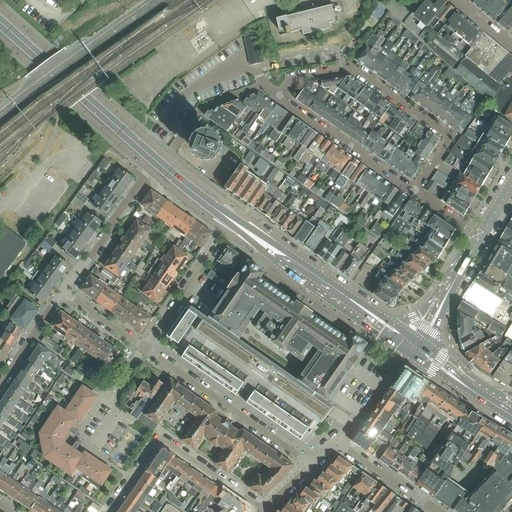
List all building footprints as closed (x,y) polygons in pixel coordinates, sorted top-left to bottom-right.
[(412,31),(437,0),(424,0),(412,15),(395,0),(386,0),(378,2),(388,11),(392,13),(395,16),(402,22),(412,31)] [(443,0),(437,0),(412,31),(413,32),(419,38),(419,37),(448,3),(443,0)] [(511,0),(468,0),(495,22),(511,0)] [(511,0),(495,22),(508,33),(511,27),(511,0)] [(455,10),(448,3),(419,37),(423,40),(439,20),(444,24),(455,10)] [(296,12),(275,17),(279,31),(286,29),(287,35),(291,34),(290,33),(302,30),(303,35),(331,28),(329,24),(335,22),(335,20),(331,5),(296,14),(296,12)] [(484,34),(457,11),(446,25),(438,34),(436,32),(426,44),(436,54),(445,62),(454,69),(480,39),(484,34)] [(402,22),(395,16),(392,22),(399,28),(402,22)] [(408,39),(412,34),(407,30),(403,35),(408,39)] [(377,37),(373,34),(355,60),(361,65),(382,36),(383,34),(380,32),(377,37)] [(254,34),(244,37),(250,65),(260,63),(254,34)] [(418,40),(412,34),(408,39),(415,44),(418,40)] [(480,39),(454,69),(454,70),(511,123),(511,56),(484,34),(480,39)] [(361,65),(368,69),(379,54),(376,51),(385,38),(382,36),(361,65)] [(393,47),(390,45),(383,56),(379,54),(368,69),(374,74),(385,58),(386,58),(393,47)] [(398,47),(395,45),(393,47),(386,58),(385,58),(374,74),(381,78),(392,63),(389,61),(398,47)] [(411,51),(408,55),(387,83),(394,87),(405,72),(402,70),(414,53),(411,51)] [(381,78),(387,83),(408,55),(405,53),(396,66),(392,63),(381,78)] [(400,92),(407,97),(423,74),(420,72),(427,62),(426,62),(428,60),(424,57),(419,65),(411,76),(400,92)] [(419,65),(416,63),(408,74),(405,72),(394,87),(400,92),(411,76),(419,65)] [(423,84),(419,82),(408,98),(415,102),(436,73),(438,70),(436,67),(432,71),(423,84)] [(456,75),(456,74),(449,68),(444,74),(451,80),(453,78),(456,75)] [(415,102),(422,107),(432,91),(430,89),(440,75),(436,73),(415,102)] [(350,76),(349,78),(347,77),(346,77),(338,88),(339,89),(334,95),(337,98),(342,91),(346,94),(347,95),(356,81),(350,76)] [(346,77),(321,81),(322,87),(325,89),(330,88),(328,91),(334,95),(339,89),(338,88),(346,77)] [(346,94),(342,101),(345,103),(350,97),(355,101),(365,86),(356,81),(347,95),(346,94)] [(436,94),(432,91),(422,107),(428,111),(447,85),(444,83),(436,94)] [(452,85),(449,83),(447,85),(428,111),(435,116),(445,100),(443,98),(452,85)] [(361,105),(356,111),(359,113),(362,110),(364,107),(374,93),(365,86),(355,101),(361,105)] [(315,97),(304,89),(296,100),(308,108),(315,97)] [(319,116),(328,102),(326,100),(323,103),(321,101),(327,93),(326,92),(326,93),(323,90),(321,90),(321,92),(318,93),(315,97),(308,108),(319,116)] [(435,116),(441,120),(452,105),(457,98),(460,94),(457,91),(449,103),(445,100),(435,116)] [(253,112),(263,97),(258,93),(247,97),(243,104),(247,107),(253,112)] [(364,107),(372,113),(382,98),(374,93),(364,107)] [(480,94),(477,98),(483,103),(486,100),(480,94)] [(252,127),(270,101),(263,97),(253,112),(256,114),(243,132),(247,134),(252,127)] [(372,113),(367,119),(371,122),(376,115),(381,119),(391,105),(382,98),(372,113)] [(448,125),(461,105),(459,103),(461,100),(457,98),(452,105),(441,120),(448,125)] [(454,129),(473,103),(474,101),(471,99),(465,108),(461,105),(448,125),(454,129)] [(247,107),(243,104),(238,101),(230,104),(243,113),(247,107)] [(277,106),(270,101),(252,127),(255,129),(263,119),(266,121),(277,106)] [(330,123),(343,104),(340,102),(334,110),(327,106),(330,103),(328,102),(319,116),(330,123)] [(473,103),(454,129),(461,134),(472,119),(471,118),(478,109),(476,107),(477,106),(473,103)] [(243,113),(230,104),(221,107),(238,119),(243,113)] [(343,104),(330,123),(341,131),(348,120),(341,115),(347,107),(343,104)] [(381,119),(379,121),(383,124),(388,116),(394,120),(389,128),(394,132),(406,115),(391,105),(381,119)] [(277,106),(266,121),(259,131),(263,134),(269,125),(272,127),(283,111),(277,106)] [(238,119),(221,107),(220,109),(218,108),(215,113),(232,125),(235,122),(239,125),(242,122),(238,119)] [(209,112),(205,117),(233,136),(238,129),(232,125),(215,113),(212,110),(210,113),(209,112)] [(274,138),(290,115),(283,111),(272,127),(275,129),(270,135),(274,138)] [(290,115),(274,138),(278,140),(282,134),(285,136),(296,120),(290,115)] [(415,122),(406,115),(394,132),(404,139),(415,122)] [(489,125),(510,138),(511,138),(511,136),(511,125),(495,115),(489,125)] [(352,118),(350,117),(348,120),(341,131),(351,139),(359,128),(365,119),(362,117),(356,126),(350,121),(352,118)] [(303,124),(296,120),(285,136),(288,138),(283,144),(287,147),(303,124)] [(411,131),(434,147),(440,139),(424,128),(417,123),(411,131)] [(309,129),(303,124),(287,147),(291,150),(295,143),(298,145),(309,129)] [(510,138),(489,125),(483,134),(505,147),(510,138)] [(370,135),(368,134),(359,128),(351,139),(362,146),(370,135)] [(309,129),(298,145),(296,147),(300,150),(294,159),(298,162),(300,160),(317,134),(309,129)] [(373,130),(370,135),(362,146),(370,152),(371,152),(380,138),(382,135),(378,132),(376,135),(373,133),(375,131),(373,130)] [(434,147),(411,131),(408,136),(420,144),(417,148),(428,156),(434,147)] [(371,152),(379,157),(388,144),(389,144),(395,134),(391,132),(385,141),(380,138),(371,152)] [(197,137),(195,139),(194,141),(194,144),(193,147),(194,152),(195,154),(197,156),(199,158),(201,159),(204,160),(207,160),(208,160),(212,159),(214,158),(215,157),(216,155),(218,153),(219,151),(220,149),(220,146),(219,142),(218,140),(216,137),(214,136),(212,134),(209,134),(207,133),(204,134),(201,134),(199,136),(197,137)] [(325,139),(317,134),(300,160),(307,165),(314,155),(325,139)] [(483,134),(477,144),(499,157),(505,147),(483,134)] [(477,144),(463,135),(456,144),(493,166),(499,157),(477,144)] [(332,144),(325,139),(314,155),(320,160),(332,144)] [(322,172),(323,172),(328,165),(339,149),(332,144),(320,160),(315,167),(322,172)] [(379,157),(387,163),(397,149),(389,144),(388,144),(379,157)] [(397,149),(387,163),(395,169),(406,152),(407,153),(411,147),(407,144),(404,148),(401,152),(397,149)] [(456,144),(450,153),(488,177),(494,167),(493,166),(456,144)] [(413,152),(417,155),(425,160),(428,156),(417,148),(413,152)] [(339,149),(328,165),(323,172),(326,174),(331,167),(335,170),(346,154),(339,149)] [(255,154),(250,151),(244,160),(249,163),(255,154)] [(395,169),(403,175),(415,158),(414,158),(417,155),(413,152),(411,156),(407,153),(406,152),(395,169)] [(450,153),(444,162),(460,173),(482,186),(488,177),(450,153)] [(353,159),(346,154),(335,170),(330,177),(335,180),(340,173),(342,175),(353,159)] [(415,158),(403,175),(410,180),(412,179),(414,176),(425,160),(417,155),(414,158),(415,158)] [(105,158),(98,168),(103,172),(110,162),(105,158)] [(269,164),(260,158),(254,167),(258,170),(256,173),(261,176),(269,164)] [(342,175),(349,179),(360,164),(353,159),(342,175)] [(450,180),(454,183),(476,196),(482,186),(460,173),(444,162),(437,171),(447,178),(450,180)] [(241,164),(225,188),(254,208),(264,193),(266,189),(245,175),(249,170),(241,164)] [(367,169),(360,164),(349,179),(343,187),(348,190),(352,184),(355,186),(356,185),(367,169)] [(279,171),(274,168),(266,180),(271,183),(279,171)] [(134,179),(120,169),(115,175),(112,173),(109,176),(112,179),(113,178),(127,189),(134,179)] [(375,175),(367,169),(356,185),(361,188),(357,193),(361,195),(364,190),(375,175)] [(437,171),(431,180),(437,185),(444,189),(447,185),(444,183),(447,178),(437,171)] [(383,180),(375,175),(364,190),(369,194),(361,206),(364,208),(366,205),(372,196),(383,180)] [(295,183),(287,177),(285,180),(284,182),(292,188),(294,184),(295,183)] [(109,184),(105,182),(103,185),(106,188),(106,187),(121,198),(127,189),(113,178),(112,179),(109,184)] [(391,186),(383,180),(366,205),(370,208),(376,199),(380,202),(391,186)] [(431,180),(424,190),(431,194),(437,185),(431,180)] [(448,192),(470,205),(476,196),(454,183),(448,192)] [(399,191),(391,186),(380,202),(377,206),(385,211),(399,191)] [(106,187),(106,188),(102,193),(99,191),(96,194),(100,196),(114,207),(121,198),(106,187)] [(385,211),(393,217),(406,198),(406,196),(399,191),(385,211)] [(157,216),(167,202),(154,193),(154,192),(150,192),(150,194),(142,206),(157,216)] [(448,192),(442,201),(439,199),(439,200),(464,217),(470,206),(470,205),(448,192)] [(79,193),(74,198),(84,206),(89,200),(79,193)] [(262,214),(272,199),(264,193),(254,208),(262,214)] [(276,194),(272,199),(262,214),(265,216),(265,218),(268,220),(270,219),(280,205),(276,202),(280,196),(276,194)] [(328,194),(324,199),(332,205),(335,199),(328,194)] [(95,202),(92,199),(90,203),(107,216),(114,207),(100,196),(95,202)] [(278,225),(297,198),(293,196),(285,208),(280,205),(270,219),(278,225)] [(84,206),(74,198),(70,204),(80,211),(84,206)] [(297,198),(278,225),(281,227),(281,229),(284,231),(286,230),(286,231),(297,216),(301,210),(297,208),(301,201),(297,198)] [(335,199),(332,205),(338,209),(343,203),(336,198),(335,199)] [(411,217),(419,205),(410,199),(402,211),(411,217)] [(168,203),(167,202),(157,216),(166,222),(165,224),(171,228),(182,212),(172,206),(173,206),(172,204),(170,202),(168,203)] [(420,223),(428,211),(419,205),(411,217),(420,223)] [(327,211),(321,207),(314,216),(313,216),(308,223),(305,221),(305,222),(295,236),(293,238),(293,239),(303,246),(327,211)] [(327,211),(303,246),(313,253),(340,214),(330,207),(327,211)] [(378,220),(380,218),(383,213),(379,210),(374,217),(377,219),(378,220)] [(428,226),(449,241),(456,230),(428,211),(419,225),(426,230),(428,226)] [(80,215),(78,220),(81,222),(96,232),(103,223),(88,212),(84,218),(80,215)] [(182,212),(171,228),(176,232),(177,231),(186,237),(196,223),(195,222),(195,221),(195,220),(193,218),(191,219),(182,212)] [(340,214),(313,253),(322,260),(337,239),(332,236),(337,229),(336,228),(344,217),(340,214)] [(286,231),(295,236),(305,222),(297,216),(286,231)] [(359,216),(357,219),(355,221),(363,226),(364,225),(366,221),(359,216)] [(149,225),(152,221),(146,217),(143,221),(149,225)] [(409,232),(412,228),(407,225),(399,218),(398,217),(390,227),(401,235),(405,229),(409,232)] [(74,231),(75,231),(89,241),(96,232),(81,222),(77,227),(73,225),(71,228),(74,231)] [(135,224),(126,237),(140,247),(150,232),(138,223),(138,222),(135,222),(135,224)] [(182,250),(186,245),(188,246),(192,241),(202,247),(210,235),(212,235),(211,231),(209,232),(196,223),(186,237),(183,242),(179,247),(182,250)] [(383,231),(385,228),(376,223),(370,232),(371,233),(378,237),(383,231)] [(0,229),(0,279),(26,244),(3,226),(0,229)] [(429,232),(426,236),(444,249),(449,241),(428,226),(426,230),(429,232)] [(67,233),(64,237),(68,240),(82,250),(89,241),(75,231),(74,231),(71,236),(67,233)] [(337,239),(322,260),(331,265),(341,251),(349,238),(341,233),(337,239)] [(511,238),(504,233),(499,242),(511,250),(511,238)] [(436,258),(438,260),(444,249),(426,236),(423,235),(419,241),(417,240),(415,244),(419,247),(436,258)] [(47,236),(43,242),(53,249),(56,244),(47,236)] [(122,242),(116,252),(130,261),(140,247),(126,237),(125,238),(123,238),(121,240),(122,242)] [(58,246),(61,249),(76,260),(82,250),(68,240),(64,245),(60,243),(58,246)] [(53,249),(43,242),(39,246),(49,253),(53,249)] [(350,257),(340,272),(350,279),(370,250),(360,243),(350,257)] [(487,262),(490,264),(511,278),(511,252),(498,244),(487,262)] [(411,254),(411,255),(428,266),(428,267),(430,264),(433,264),(436,258),(419,247),(416,252),(406,246),(404,249),(411,254)] [(186,256),(174,248),(167,257),(165,256),(162,262),(163,263),(177,272),(186,259),(188,259),(187,256),(186,256)] [(227,248),(218,261),(232,271),(242,258),(237,255),(238,255),(227,248)] [(350,257),(341,251),(331,265),(340,272),(350,257)] [(107,268),(119,276),(130,261),(116,252),(107,265),(105,265),(106,268),(107,268)] [(424,271),(428,266),(411,255),(408,260),(398,253),(395,257),(403,262),(419,274),(420,274),(422,271),(424,271)] [(46,263),(49,265),(64,276),(71,266),(56,256),(52,261),(49,259),(46,263)] [(403,262),(397,271),(411,281),(412,282),(414,279),(416,279),(419,274),(403,262)] [(511,278),(490,264),(487,262),(481,272),(504,286),(503,287),(511,292),(511,278)] [(155,271),(151,276),(153,277),(167,287),(173,278),(174,278),(175,278),(177,275),(177,274),(176,274),(177,272),(163,263),(157,272),(155,271)] [(326,400),(327,401),(328,400),(328,399),(347,372),(348,372),(348,371),(349,372),(349,371),(358,359),(357,358),(367,345),(351,334),(347,340),(311,314),(312,313),(311,313),(310,312),(299,305),(299,304),(298,303),(298,304),(297,303),(296,304),(260,279),(264,273),(249,263),(239,276),(238,276),(234,282),(220,304),(211,317),(210,318),(211,319),(238,337),(239,338),(240,337),(249,324),(250,323),(260,308),(266,313),(257,327),(256,327),(255,329),(257,329),(272,340),(271,342),(284,351),(286,349),(301,360),(302,361),(303,360),(313,345),(320,350),(310,365),(309,365),(309,366),(299,380),(299,379),(298,381),(299,381),(300,382),(300,381),(326,400)] [(39,272),(43,274),(57,285),(64,276),(49,265),(46,270),(42,268),(39,272)] [(101,275),(110,282),(114,276),(104,270),(101,275)] [(394,270),(388,279),(403,289),(405,287),(407,286),(407,287),(411,281),(397,271),(394,270)] [(221,278),(211,271),(207,277),(217,283),(221,278)] [(33,281),(36,283),(51,294),(57,285),(43,274),(39,279),(36,277),(33,281)] [(382,274),(376,282),(397,297),(402,289),(403,289),(388,279),(382,274)] [(474,283),(511,306),(511,304),(511,299),(506,296),(509,291),(503,287),(502,287),(480,274),(474,283)] [(100,283),(91,277),(83,289),(81,289),(82,293),(83,292),(96,301),(107,287),(106,286),(107,286),(102,282),(100,283)] [(158,300),(167,287),(153,277),(143,292),(155,301),(155,302),(158,302),(158,300)] [(9,284),(19,292),(23,287),(13,280),(9,284)] [(397,297),(376,282),(369,292),(390,307),(390,306),(394,306),(396,303),(395,300),(397,297)] [(26,290),(29,293),(44,303),(51,294),(36,283),(32,288),(29,286),(26,290)] [(102,305),(111,311),(121,298),(122,296),(124,293),(115,287),(113,291),(107,287),(96,301),(98,302),(97,303),(98,304),(100,306),(102,305)] [(12,292),(3,305),(5,306),(1,312),(14,322),(12,324),(22,330),(24,328),(25,329),(38,311),(19,297),(12,292)] [(503,327),(508,320),(509,318),(468,292),(463,302),(503,327)] [(122,296),(121,298),(111,311),(121,318),(120,318),(121,320),(123,322),(124,321),(125,321),(126,322),(136,308),(127,301),(128,300),(122,296)] [(141,305),(147,309),(152,302),(144,296),(140,302),(142,303),(141,305)] [(511,322),(508,320),(503,327),(463,302),(457,311),(496,336),(498,334),(511,342),(511,322)] [(139,331),(139,333),(143,332),(143,330),(151,318),(142,312),(143,310),(137,306),(136,308),(126,322),(139,331)] [(334,406),(326,400),(300,381),(300,382),(299,381),(238,339),(239,338),(238,337),(211,319),(210,320),(192,307),(189,311),(186,308),(185,309),(185,310),(180,317),(179,318),(179,319),(174,326),(173,326),(173,327),(173,328),(168,335),(167,335),(166,336),(187,350),(181,358),(183,359),(183,358),(191,363),(190,364),(191,365),(192,364),(199,369),(199,370),(200,371),(201,370),(208,376),(209,377),(210,376),(217,382),(218,383),(226,388),(226,389),(227,389),(235,394),(234,395),(236,396),(241,388),(251,396),(246,403),(248,404),(248,403),(256,409),(255,409),(256,410),(257,409),(264,415),(265,416),(266,416),(273,421),(273,422),(274,422),(275,422),(282,427),(282,428),(283,429),(283,428),(291,433),(291,434),(292,435),(292,434),(300,439),(299,440),(301,441),(309,429),(315,433),(327,415),(334,406)] [(497,336),(496,336),(457,311),(458,328),(458,333),(459,338),(479,329),(484,339),(486,342),(497,336)] [(52,327),(66,337),(76,323),(62,313),(52,327)] [(18,340),(23,331),(22,330),(12,324),(11,323),(5,331),(18,340)] [(66,337),(80,347),(90,332),(81,326),(82,326),(81,324),(79,323),(77,323),(76,323),(66,337)] [(18,340),(5,331),(0,327),(0,339),(12,348),(18,340)] [(484,339),(479,329),(459,339),(464,351),(484,339)] [(85,350),(94,356),(104,342),(103,341),(103,339),(101,338),(99,338),(90,332),(80,347),(70,361),(75,364),(85,350)] [(511,344),(511,342),(498,334),(497,336),(486,342),(466,354),(471,362),(479,369),(489,376),(511,344)] [(52,349),(56,344),(45,337),(41,342),(52,349)] [(0,350),(7,356),(12,348),(0,339),(0,350)] [(86,375),(92,380),(102,376),(93,370),(100,361),(109,367),(118,352),(104,342),(94,356),(88,365),(84,371),(87,373),(86,375)] [(33,353),(45,361),(55,368),(58,363),(54,361),(57,357),(39,344),(33,353)] [(511,348),(493,378),(508,386),(511,379),(511,348)] [(27,362),(39,370),(44,373),(46,369),(42,366),(45,361),(33,353),(27,362)] [(22,370),(43,385),(45,382),(40,379),(41,378),(36,374),(39,370),(27,362),(22,370)] [(405,398),(408,395),(416,401),(429,382),(406,366),(391,388),(405,398)] [(67,367),(64,371),(71,376),(74,372),(67,367)] [(16,379),(28,387),(34,379),(22,370),(16,379)] [(10,388),(22,395),(28,387),(16,379),(10,388)] [(150,386),(143,382),(138,389),(149,396),(147,399),(145,397),(143,400),(141,399),(139,403),(137,402),(134,406),(132,404),(130,408),(133,411),(132,412),(130,415),(137,420),(148,404),(163,383),(156,379),(150,386)] [(166,385),(163,383),(148,404),(151,407),(145,416),(158,425),(174,402),(197,418),(181,440),(194,449),(204,436),(209,439),(210,443),(216,447),(220,447),(224,450),(215,464),(228,473),(244,451),(270,469),(262,477),(259,475),(253,480),(248,487),(263,497),(285,479),(295,465),(244,430),(238,431),(232,427),(234,424),(226,418),(224,421),(218,417),(217,412),(171,379),(166,385)] [(416,401),(426,408),(439,389),(429,382),(416,401)] [(42,439),(44,439),(46,451),(44,452),(45,457),(58,467),(60,464),(66,468),(64,470),(71,475),(76,468),(102,485),(111,471),(85,453),(82,458),(63,445),(62,438),(74,419),(79,423),(97,397),(83,387),(66,413),(58,408),(53,414),(55,416),(52,422),(50,420),(40,434),(42,439)] [(22,395),(10,388),(5,396),(17,404),(16,404),(32,415),(35,410),(19,400),(22,395)] [(405,398),(391,388),(384,397),(399,407),(405,398)] [(448,396),(439,389),(426,408),(436,414),(448,396)] [(17,404),(5,396),(0,403),(0,405),(11,413),(26,423),(29,419),(14,409),(16,404),(17,404)] [(436,414),(445,421),(458,402),(448,396),(436,414)] [(393,416),(399,407),(384,397),(378,406),(393,416)] [(445,421),(455,428),(468,409),(458,402),(445,421)] [(11,413),(0,405),(0,417),(5,421),(5,422),(21,432),(24,428),(8,417),(11,413)] [(386,425),(393,416),(378,406),(372,415),(386,425)] [(446,480),(460,460),(478,434),(487,421),(468,409),(426,472),(416,486),(434,498),(446,480)] [(158,425),(145,416),(142,414),(138,420),(154,431),(158,425)] [(35,415),(30,422),(34,425),(39,418),(35,415)] [(365,424),(380,434),(386,425),(372,415),(365,424)] [(5,421),(0,417),(0,430),(15,440),(18,436),(3,425),(5,422),(5,421)] [(487,421),(478,434),(481,436),(479,438),(488,445),(500,428),(487,420),(487,421)] [(374,443),(380,434),(365,424),(359,433),(374,443)] [(509,433),(500,428),(488,445),(477,461),(485,466),(509,433)] [(23,433),(21,436),(29,441),(31,438),(23,433)] [(382,449),(374,443),(359,433),(353,442),(379,460),(389,446),(386,444),(382,449)] [(485,466),(494,471),(495,469),(511,446),(511,434),(509,433),(485,466)] [(478,434),(460,460),(472,467),(477,461),(488,445),(479,438),(481,436),(478,434)] [(0,444),(4,448),(11,447),(12,445),(0,436),(0,444)] [(14,446),(26,454),(31,447),(19,439),(14,446)] [(389,446),(379,460),(389,467),(399,453),(389,446)] [(511,446),(495,469),(498,471),(499,473),(511,459),(511,446)] [(166,467),(175,456),(163,448),(148,469),(155,473),(161,464),(166,467)] [(30,457),(34,459),(39,452),(35,450),(30,457)] [(0,463),(0,471),(4,466),(11,456),(7,453),(0,463)] [(389,467),(398,473),(408,459),(399,453),(389,467)] [(175,456),(166,467),(165,469),(158,479),(159,480),(161,481),(162,482),(169,472),(172,474),(182,461),(175,456)] [(339,457),(337,460),(335,460),(331,465),(344,474),(347,476),(353,467),(339,457)] [(398,473),(407,480),(417,465),(408,459),(398,473)] [(171,481),(166,488),(167,493),(168,494),(171,491),(176,485),(175,485),(189,466),(182,461),(172,474),(176,476),(172,482),(171,481)] [(4,466),(0,471),(0,488),(8,476),(15,466),(12,464),(8,469),(4,466)] [(326,468),(323,472),(337,482),(338,483),(344,474),(331,465),(328,468),(326,468)] [(407,480),(416,486),(426,472),(417,465),(407,480)] [(196,470),(189,466),(175,485),(176,485),(179,487),(180,486),(183,488),(196,470)] [(196,470),(183,488),(187,491),(186,492),(189,494),(193,488),(203,475),(196,470)] [(146,471),(141,479),(153,488),(159,480),(158,479),(146,471)] [(446,480),(434,498),(434,499),(452,511),(502,511),(511,502),(511,485),(499,473),(498,471),(471,498),(446,480)] [(337,482),(323,472),(320,475),(318,475),(315,479),(330,490),(337,482)] [(12,479),(8,476),(0,488),(0,489),(7,494),(16,481),(17,482),(20,477),(16,474),(12,479)] [(17,482),(16,481),(7,494),(15,500),(24,487),(31,476),(28,474),(20,484),(17,482)] [(371,479),(363,474),(353,488),(360,494),(371,479)] [(194,496),(198,498),(201,494),(200,493),(210,480),(203,475),(193,488),(189,494),(193,497),(194,496)] [(31,476),(24,487),(15,500),(23,505),(32,492),(31,492),(28,489),(35,479),(31,476)] [(153,488),(141,479),(135,487),(147,496),(153,488)] [(378,484),(371,479),(360,494),(368,500),(378,484)] [(190,511),(195,511),(197,510),(207,498),(217,485),(210,480),(200,493),(201,494),(204,496),(200,502),(190,511)] [(306,487),(322,499),(326,494),(329,496),(332,492),(315,480),(314,480),(311,483),(309,483),(306,487)] [(158,485),(165,490),(166,488),(165,484),(162,482),(161,481),(158,485)] [(31,492),(32,492),(23,505),(31,510),(39,497),(36,495),(42,485),(38,482),(31,492)] [(378,484),(368,500),(361,508),(358,511),(355,511),(350,508),(342,503),(335,511),(371,511),(388,491),(381,486),(378,484)] [(207,498),(197,510),(198,511),(199,511),(206,510),(210,509),(211,509),(214,503),(224,490),(217,485),(207,498)] [(147,496),(135,487),(129,496),(142,504),(145,500),(149,503),(152,499),(147,496)] [(298,495),(315,507),(317,509),(321,503),(328,508),(331,505),(322,499),(306,487),(305,487),(303,491),(301,490),(298,495)] [(46,488),(39,497),(31,510),(33,511),(40,511),(47,503),(43,500),(50,491),(46,488)] [(173,504),(177,498),(171,491),(168,494),(170,502),(173,504)] [(383,511),(395,496),(388,491),(371,511),(383,511)] [(233,507),(233,509),(246,508),(246,506),(226,492),(221,498),(233,507)] [(54,493),(47,503),(40,511),(52,511),(55,508),(51,505),(58,495),(54,493)] [(289,502),(302,511),(309,511),(315,507),(298,495),(296,495),(294,498),(291,498),(289,502)] [(157,503),(162,506),(166,500),(161,496),(157,503)] [(393,511),(402,501),(395,496),(383,511),(393,511)] [(62,498),(55,508),(52,511),(61,511),(59,510),(65,501),(62,498)] [(140,507),(128,498),(122,506),(130,511),(140,511),(138,510),(140,507)] [(182,504),(176,500),(177,499),(177,498),(173,504),(180,508),(182,504)] [(180,508),(184,511),(188,504),(184,501),(182,504),(180,508)] [(406,511),(411,507),(402,501),(393,511),(406,511)] [(302,511),(289,502),(287,502),(285,506),(282,506),(279,510),(281,511),(302,511)] [(69,511),(73,506),(70,503),(63,511),(69,511)] [(98,511),(101,508),(93,503),(89,509),(93,511),(98,511)] [(157,503),(151,511),(152,511),(158,511),(162,506),(157,503)]
